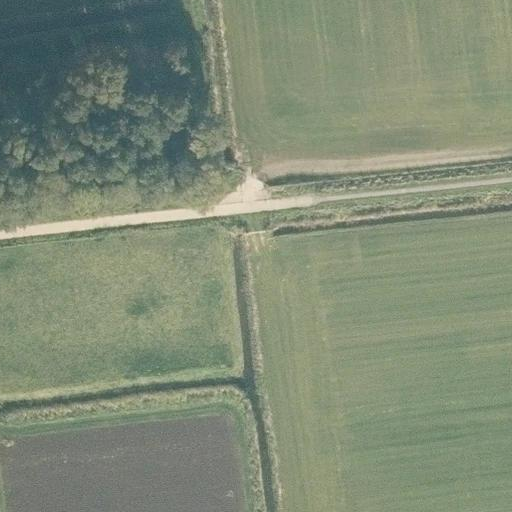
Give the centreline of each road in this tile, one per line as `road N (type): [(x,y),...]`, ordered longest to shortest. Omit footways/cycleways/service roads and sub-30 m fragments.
road 1 (track): [(511,150),(268,175),(253,206)]
road 2 (unclassified): [(0,234),(253,206)]
